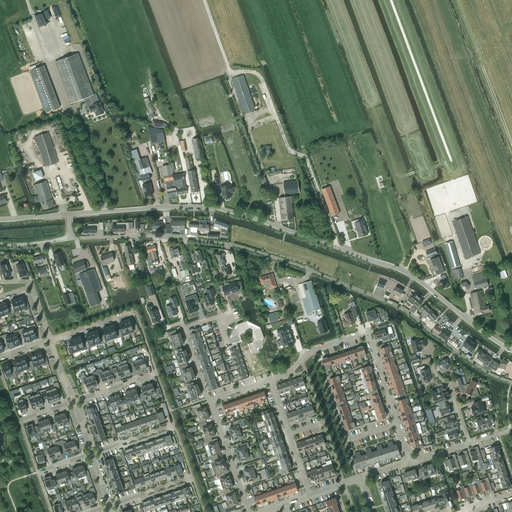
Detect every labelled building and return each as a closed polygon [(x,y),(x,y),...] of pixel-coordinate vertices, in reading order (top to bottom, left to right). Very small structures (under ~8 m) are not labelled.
[(38,51),(30,52),(32,61),(39,60),(38,51)] [(55,62),(71,104),(89,97),(92,106),(88,107),(90,113),(94,111),(96,116),(97,116),(99,115),(100,115),(103,113),(99,103),(95,94),(93,95),(77,54),(55,62)] [(44,66),(36,69),(30,71),(46,113),(60,108),(44,66)] [(243,75),(232,79),(244,115),(256,111),(243,75)] [(149,113),(154,112),(151,102),(150,103),(148,98),(144,99),(149,113)] [(165,142),(162,129),(148,127),(152,144),(165,142)] [(45,167),(57,163),(48,133),(35,137),(45,167)] [(202,158),(198,138),(192,139),(196,159),(202,158)] [(268,146),(262,148),(264,157),(271,155),(268,146)] [(152,173),(150,167),(147,158),(134,162),(137,171),(139,171),(141,175),(142,180),(149,179),(150,179),(149,174),(152,173)] [(191,158),(185,159),(188,172),(191,193),(198,191),(195,170),(194,171),(191,158)] [(170,165),(162,166),(163,168),(165,182),(166,181),(166,185),(169,197),(169,198),(177,196),(176,189),(176,187),(175,186),(174,186),(174,183),(172,174),(170,165)] [(40,170),(33,173),(35,180),(43,178),(40,170)] [(183,174),(173,176),(174,183),(175,186),(176,187),(177,187),(179,195),(187,193),(186,189),(186,188),(185,188),(184,180),(183,174)] [(472,203),(477,202),(468,175),(457,178),(458,181),(461,180),(462,184),(464,183),(466,187),(471,185),(473,191),(470,192),(471,196),(470,196),(472,203)] [(264,191),(266,191),(269,190),(266,178),(260,180),(264,191)] [(150,183),(149,179),(142,180),(143,185),(143,189),(142,189),(143,193),(144,192),(145,196),(153,195),(150,183)] [(43,210),(54,206),(46,181),(35,185),(38,195),(33,197),(34,199),(33,199),(34,203),(35,202),(40,201),(43,210)] [(283,183),(285,197),(279,198),(282,220),(293,219),(290,194),(299,193),(297,181),(283,183)] [(231,187),(230,185),(219,187),(222,199),(230,198),(229,193),(232,193),(231,190),(232,190),(233,189),(232,187),(231,187)] [(326,201),(334,198),(330,187),(322,190),(326,201)] [(331,216),(339,213),(337,205),(329,208),(331,216)] [(452,222),(465,259),(480,254),(467,217),(452,222)] [(206,225),(206,220),(200,220),(199,224),(199,231),(209,231),(210,225),(206,225)] [(140,225),(140,221),(135,221),(136,228),(140,228),(140,230),(144,230),(143,225),(140,225)] [(225,233),(228,225),(223,224),(216,221),(216,222),(215,223),(215,224),(215,225),(215,226),(219,227),(222,229),(221,231),(225,233)] [(359,237),(368,234),(364,221),(355,223),(359,237)] [(160,234),(166,234),(166,222),(151,223),(152,226),(148,226),(148,230),(148,231),(149,231),(153,231),(153,230),(160,229),(160,234)] [(185,230),(185,222),(172,222),(172,225),(166,225),(166,234),(172,234),(172,230),(185,230)] [(88,224),(88,227),(84,227),(84,233),(96,233),(96,230),(100,230),(100,229),(103,229),(103,223),(99,223),(99,224),(88,224)] [(117,223),(117,226),(113,226),(113,232),(125,232),(125,229),(133,229),(132,223),(117,223)] [(198,236),(199,224),(189,224),(189,230),(188,230),(188,235),(198,236)] [(432,244),(430,239),(422,242),(424,247),(432,244)] [(452,242),(445,244),(452,268),(459,266),(452,242)] [(155,246),(147,248),(149,253),(152,263),(158,261),(155,251),(156,251),(155,246)] [(178,258),(177,257),(180,256),(178,249),(175,250),(175,247),(169,249),(172,258),(173,258),(174,259),(178,258)] [(437,254),(435,248),(425,252),(428,258),(437,254)] [(193,264),(189,265),(192,274),(200,272),(198,268),(201,267),(199,262),(203,261),(200,250),(195,252),(196,255),(194,256),(197,263),(197,264),(193,266),(193,264)] [(64,264),(60,252),(53,255),(57,267),(64,264)] [(112,253),(101,257),(103,264),(114,260),(112,253)] [(134,266),(134,264),(131,253),(126,254),(128,266),(129,266),(129,267),(134,266)] [(216,256),(221,268),(222,272),(225,271),(227,276),(231,274),(229,266),(224,268),(223,265),(226,264),(223,257),(226,256),(224,253),(216,256)] [(40,262),(44,261),(42,256),(33,258),(34,264),(38,263),(38,266),(41,265),(40,262)] [(438,257),(430,260),(436,275),(444,272),(438,257)] [(11,263),(15,273),(18,272),(20,277),(26,275),(22,263),(19,264),(18,261),(11,263)] [(75,273),(89,268),(87,262),(85,262),(84,261),(73,265),(75,273)] [(189,275),(185,262),(180,263),(182,271),(180,271),(182,277),(189,275)] [(0,271),(2,271),(4,277),(10,275),(6,264),(0,266),(0,264),(0,271)] [(48,272),(46,266),(37,269),(39,275),(48,272)] [(461,268),(452,270),(454,280),(463,278),(461,268)] [(79,275),(86,296),(90,307),(100,304),(96,292),(102,290),(94,269),(79,275)] [(485,274),(472,277),(476,290),(488,286),(485,274)] [(270,289),(276,287),(272,275),(260,278),(262,285),(265,284),(265,283),(269,281),(270,285),(269,286),(270,289)] [(386,282),(379,280),(376,286),(384,289),(386,282)] [(307,298),(302,299),(306,313),(312,312),(320,309),(316,295),(315,295),(311,281),(303,284),(307,298)] [(223,285),(219,286),(221,292),(224,291),(226,295),(230,293),(230,294),(231,294),(231,293),(232,293),(233,293),(238,291),(235,282),(229,284),(228,283),(225,284),(225,286),(223,286),(223,285)] [(465,282),(461,283),(459,288),(463,291),(467,290),(469,285),(465,282)] [(403,291),(396,287),(393,293),(399,297),(399,298),(402,299),(405,295),(402,293),(403,291)] [(213,304),(214,304),(212,297),(215,296),(212,289),(206,291),(208,295),(203,297),(207,307),(210,305),(211,306),(213,305),(213,304)] [(482,291),(470,294),(476,315),(489,312),(488,306),(486,306),(482,291)] [(63,296),(62,296),(65,305),(66,305),(70,303),(71,305),(76,303),(74,297),(70,298),(69,293),(63,296)] [(421,300),(415,294),(414,296),(411,293),(408,298),(410,300),(408,301),(411,304),(413,302),(415,303),(413,304),(417,308),(422,303),(420,301),(421,300)] [(189,300),(186,301),(187,304),(186,304),(187,307),(188,307),(190,314),(198,311),(196,304),(198,304),(195,295),(188,297),(189,300)] [(17,299),(20,310),(23,308),(24,311),(29,310),(27,303),(24,304),(22,297),(17,299)] [(177,315),(177,314),(175,307),(178,306),(175,297),(170,299),(172,305),(166,307),(170,317),(173,316),(174,316),(176,316),(177,315)] [(20,310),(17,299),(16,299),(11,301),(13,308),(11,309),(13,315),(18,313),(17,311),(20,310)] [(13,315),(11,309),(8,309),(6,303),(0,305),(4,315),(7,314),(8,317),(13,315)] [(420,309),(422,312),(428,307),(425,304),(422,307),(422,306),(420,307),(421,308),(420,309)] [(153,323),(160,320),(157,309),(154,310),(152,305),(146,307),(148,313),(149,312),(153,323)] [(425,315),(431,310),(428,307),(422,312),(424,314),(422,316),(423,317),(424,316),(425,315)] [(353,315),(356,314),(354,308),(349,309),(351,312),(344,315),(344,316),(344,317),(345,318),(345,320),(343,321),(344,326),(347,325),(348,325),(349,325),(351,325),(351,324),(355,323),(353,315)] [(373,324),(380,322),(378,313),(375,314),(374,310),(369,312),(368,311),(367,311),(367,312),(366,313),(365,313),(368,320),(371,319),(371,321),(372,320),(373,324)] [(424,316),(426,318),(427,316),(433,322),(438,317),(431,310),(425,315),(424,316)] [(273,318),(269,319),(270,323),(278,320),(276,313),(272,314),(273,318)] [(124,321),(129,334),(139,331),(136,324),(132,326),(130,319),(124,321)] [(324,320),(317,323),(321,333),(328,331),(324,320)] [(129,334),(124,321),(119,323),(122,329),(119,330),(121,337),(122,336),(129,334)] [(260,328),(247,322),(237,325),(230,338),(232,343),(240,341),(239,335),(240,333),(250,330),(252,331),(255,341),(254,343),(249,345),(252,353),(257,351),(263,338),(260,328)] [(27,330),(31,340),(36,338),(34,332),(37,331),(34,324),(29,326),(30,329),(27,330)] [(108,326),(113,340),(121,337),(119,330),(116,331),(113,325),(108,326)] [(379,331),(375,332),(377,339),(382,337),(384,341),(394,338),(393,333),(391,326),(387,328),(386,325),(378,327),(379,331)] [(113,340),(108,326),(103,328),(105,335),(102,336),(104,343),(113,340)] [(433,331),(438,335),(442,330),(436,326),(433,331)] [(193,339),(201,337),(200,332),(201,331),(200,327),(193,330),(194,333),(191,334),(193,339)] [(18,330),(20,337),(23,336),(25,342),(30,340),(31,340),(27,330),(24,331),(23,328),(18,330)] [(281,330),(276,331),(278,337),(280,336),(281,339),(291,335),(290,334),(290,333),(288,328),(281,331),(281,330)] [(451,334),(444,329),(440,336),(446,340),(451,334)] [(11,336),(14,346),(20,344),(18,338),(20,337),(18,330),(13,332),(14,335),(11,336)] [(91,332),(96,346),(104,343),(102,336),(99,337),(97,330),(91,332)] [(172,341),(181,338),(180,333),(176,334),(175,331),(168,333),(171,342),(172,341)] [(96,346),(91,332),(86,334),(89,341),(86,342),(88,348),(96,346)] [(1,336),(4,342),(6,341),(9,348),(14,346),(11,336),(8,337),(7,334),(1,336)] [(281,340),(277,341),(279,346),(283,345),(283,346),(293,342),(292,337),(291,337),(291,335),(281,339),(281,340)] [(75,338),(80,351),(88,348),(86,342),(83,343),(80,336),(75,338)] [(194,345),(203,342),(201,337),(193,339),(194,345)] [(80,351),(75,338),(69,339),(72,347),(68,348),(70,354),(80,351)] [(172,346),(173,350),(181,348),(180,344),(184,343),(181,338),(172,341),(171,342),(172,346)] [(471,340),(468,338),(463,345),(472,352),(477,345),(474,343),(471,340)] [(420,347),(427,346),(425,339),(419,341),(418,339),(416,339),(413,340),(411,341),(412,345),(411,346),(412,349),(413,349),(414,353),(421,351),(420,347)] [(205,341),(203,342),(194,345),(196,350),(205,347),(207,346),(205,341)] [(231,355),(240,352),(237,343),(228,346),(231,355)] [(384,348),(380,349),(382,354),(391,351),(389,343),(383,345),(384,348)] [(207,346),(205,347),(196,350),(198,355),(206,352),(209,351),(207,346)] [(361,357),(360,357),(361,358),(366,356),(365,353),(366,353),(365,351),(363,347),(362,347),(362,346),(357,347),(358,349),(358,348),(361,357)] [(181,348),(173,350),(176,359),(187,355),(186,350),(182,351),(181,348)] [(209,351),(206,352),(198,355),(200,360),(208,357),(210,356),(209,351)] [(383,358),(381,359),(382,360),(382,361),(384,360),(384,359),(393,356),(391,351),(382,354),(383,358)] [(492,368),(496,363),(492,360),(491,359),(486,355),(486,354),(481,351),(476,358),(480,360),(486,365),(487,364),(488,365),(488,366),(492,368)] [(35,354),(39,364),(42,363),(43,366),(48,364),(46,358),(43,359),(41,352),(36,354),(35,354)] [(240,352),(231,355),(233,360),(241,357),(240,352)] [(342,352),(345,362),(350,360),(348,352),(344,353),(344,352),(342,352)] [(141,359),(138,360),(142,370),(147,369),(145,362),(148,361),(145,353),(142,355),(141,356),(141,359)] [(29,363),(32,370),(37,368),(36,366),(39,364),(35,354),(30,356),(32,363),(29,363)] [(178,363),(179,367),(187,365),(186,361),(190,360),(187,355),(176,359),(178,363)] [(385,363),(383,364),(384,366),(386,365),(385,364),(395,361),(394,360),(393,356),(384,359),(384,360),(385,363)] [(210,362),(208,357),(200,360),(201,365),(210,362)] [(327,359),(327,358),(327,357),(323,359),(323,360),(322,360),(323,365),(323,367),(324,366),(325,370),(331,368),(330,367),(327,359)] [(32,370),(29,363),(27,364),(25,358),(19,360),(22,370),(26,369),(27,372),(32,370)] [(142,370),(138,360),(133,361),(132,358),(129,359),(129,361),(131,366),(134,366),(137,372),(142,370)] [(22,370),(19,360),(13,362),(16,368),(13,369),(15,376),(20,374),(19,371),(22,370)] [(447,360),(445,360),(442,361),(438,362),(440,372),(447,371),(446,368),(449,367),(448,360),(447,360)] [(122,365),(126,376),(131,374),(129,367),(131,366),(129,361),(126,362),(127,364),(122,365)] [(210,362),(201,365),(203,370),(214,366),(212,361),(210,362)] [(387,368),(385,369),(385,371),(387,370),(387,369),(396,366),(395,361),(385,364),(386,365),(387,368)] [(243,362),(235,365),(236,370),(245,367),(243,362)] [(3,366),(3,365),(2,365),(5,373),(4,373),(5,376),(4,376),(6,379),(12,377),(13,379),(16,378),(15,376),(13,369),(10,370),(8,364),(3,366)] [(113,365),(115,372),(118,371),(120,378),(126,376),(122,365),(117,367),(116,364),(113,365)] [(105,371),(109,382),(115,380),(112,373),(115,372),(113,365),(109,366),(110,367),(108,368),(108,370),(105,371)] [(184,375),(193,372),(192,367),(188,368),(187,365),(179,367),(182,376),(184,375)] [(205,375),(213,372),(215,372),(214,366),(203,370),(205,375)] [(362,374),(372,371),(371,367),(369,367),(369,366),(361,369),(362,374)] [(388,373),(386,374),(387,376),(389,376),(389,374),(398,371),(396,366),(387,369),(387,370),(388,373)] [(425,381),(425,382),(426,383),(427,384),(429,383),(430,382),(430,381),(430,380),(431,380),(429,373),(430,373),(428,368),(425,369),(424,366),(417,368),(418,373),(421,372),(424,382),(425,381)] [(238,375),(247,372),(245,367),(236,370),(238,375)] [(109,382),(105,371),(103,372),(101,370),(100,371),(99,369),(96,370),(97,372),(99,378),(102,377),(104,383),(109,382)] [(364,379),(372,376),(371,371),(372,371),(362,374),(364,379)] [(390,379),(388,379),(389,381),(391,381),(390,380),(400,376),(398,371),(389,374),(389,376),(390,379)] [(89,377),(93,387),(98,385),(96,379),(99,378),(97,372),(92,373),(92,376),(89,377)] [(185,384),(193,382),(192,378),(195,377),(193,372),(184,375),(185,379),(184,380),(185,384)] [(215,377),(213,372),(205,375),(207,380),(215,377)] [(247,372),(238,375),(240,380),(248,378),(247,372)] [(93,387),(89,377),(86,378),(85,376),(80,377),(82,383),(85,382),(87,389),(93,387)] [(339,382),(340,381),(339,376),(335,377),(335,376),(334,377),(329,379),(329,380),(328,381),(330,385),(331,385),(331,384),(339,382)] [(372,376),(364,379),(361,380),(363,385),(366,384),(374,381),(372,376)] [(392,384),(390,384),(391,386),(393,386),(392,385),(401,382),(400,376),(390,380),(391,381),(392,384)] [(218,377),(215,377),(207,380),(208,385),(217,382),(219,382),(218,377)] [(297,378),(300,387),(305,385),(302,377),(297,378)] [(471,397),(479,395),(476,388),(475,387),(477,383),(472,380),(469,384),(468,384),(459,387),(462,394),(467,392),(468,391),(470,393),(471,393),(470,394),(471,397)] [(367,389),(377,386),(376,384),(375,385),(374,381),(366,384),(363,385),(365,390),(367,389)] [(50,390),(54,401),(60,399),(57,392),(60,391),(57,382),(53,384),(54,386),(53,386),(53,389),(50,390)] [(190,392),(199,389),(198,384),(194,385),(193,382),(185,384),(187,389),(188,393),(190,392)] [(217,382),(208,385),(210,391),(219,388),(217,382)] [(341,387),(339,382),(331,384),(331,385),(333,390),(341,387)] [(394,389),(392,389),(392,392),(394,391),(394,390),(403,387),(401,382),(392,385),(393,386),(394,389)] [(152,383),(147,385),(150,395),(153,394),(155,396),(156,396),(157,397),(160,396),(157,388),(154,389),(152,383)] [(285,392),(282,384),(276,385),(279,394),(285,392)] [(141,394),(143,401),(146,401),(147,400),(145,397),(150,395),(147,385),(141,386),(144,393),(141,394)] [(369,394),(379,391),(377,386),(367,389),(369,394)] [(403,387),(394,390),(394,391),(396,395),(399,394),(400,397),(406,395),(403,387)] [(130,390),(134,401),(139,399),(140,402),(143,401),(141,394),(138,395),(136,388),(130,390)] [(41,390),(44,397),(46,396),(48,402),(54,401),(50,390),(47,391),(46,389),(43,390),(42,390),(41,390)] [(201,394),(199,389),(190,392),(188,393),(191,402),(199,399),(198,395),(201,394)] [(34,395),(38,406),(43,404),(41,398),(44,397),(41,390),(36,392),(37,394),(34,395)] [(125,400),(127,406),(130,405),(129,403),(134,401),(130,390),(125,392),(127,399),(125,400)] [(258,392),(262,404),(264,403),(263,400),(267,399),(264,391),(261,392),(261,391),(258,392)] [(371,400),(380,396),(379,391),(369,394),(371,400)] [(254,395),(256,403),(259,402),(260,404),(262,404),(258,392),(256,393),(256,394),(254,395)] [(335,400),(344,397),(343,392),(334,395),(335,398),(334,398),(335,400)] [(439,406),(447,403),(446,400),(444,392),(432,396),(435,404),(438,403),(439,406)] [(25,396),(27,403),(30,402),(32,408),(38,406),(34,395),(31,396),(30,394),(25,396)] [(114,396),(118,406),(121,405),(122,407),(123,407),(124,408),(127,407),(127,406),(125,400),(122,401),(119,394),(114,396)] [(248,395),(252,407),(254,407),(253,404),(256,403),(254,395),(251,396),(251,394),(248,395)] [(243,398),(246,406),(249,405),(250,408),(252,407),(248,395),(246,396),(246,398),(243,398)] [(401,400),(397,401),(399,405),(399,406),(409,403),(406,395),(400,397),(401,400)] [(27,403),(25,396),(20,398),(21,400),(17,401),(17,402),(16,402),(17,404),(18,404),(21,412),(27,410),(24,404),(27,403)] [(118,406),(114,396),(109,398),(111,404),(108,405),(111,413),(116,411),(115,409),(115,407),(118,406)] [(380,396),(371,400),(369,400),(370,405),(372,405),(381,402),(380,398),(381,398),(380,396)] [(336,405),(346,402),(344,397),(335,400),(336,405)] [(238,399),(242,411),(244,410),(243,407),(246,406),(243,398),(241,399),(240,398),(238,399)] [(233,402),(236,410),(239,409),(240,411),(242,411),(238,399),(235,400),(236,401),(233,402)] [(474,415),(485,412),(482,404),(480,400),(473,402),(474,406),(471,407),(472,410),(472,411),(472,414),(473,414),(474,415)] [(228,402),(232,414),(234,413),(233,411),(236,410),(233,402),(231,403),(230,401),(228,402)] [(232,414),(228,402),(225,403),(226,404),(223,405),(225,413),(229,412),(230,415),(232,414)] [(307,407),(310,415),(315,413),(311,402),(309,403),(309,404),(306,405),(307,407)] [(338,410),(348,407),(346,402),(336,405),(338,410)] [(86,408),(88,415),(97,412),(99,411),(97,403),(96,403),(90,405),(90,407),(86,408)] [(399,405),(397,406),(398,408),(400,407),(401,410),(401,411),(410,408),(409,403),(399,406),(399,405)] [(447,403),(439,406),(440,408),(439,408),(441,416),(452,412),(449,405),(448,405),(447,403)] [(196,411),(198,416),(208,413),(206,407),(200,409),(199,404),(193,406),(195,411),(196,411)] [(296,410),(299,419),(304,417),(302,409),(302,408),(301,406),(296,408),(297,410),(296,410)] [(401,410),(399,411),(399,413),(401,412),(402,415),(403,417),(412,414),(410,408),(401,411),(401,410)] [(157,414),(160,422),(165,421),(164,416),(167,415),(164,409),(161,410),(162,412),(157,413),(157,414)] [(271,412),(270,409),(261,412),(262,415),(264,415),(265,420),(274,417),(273,415),(272,412),(271,412)] [(291,412),(294,421),(299,419),(296,410),(291,412)] [(294,421),(291,412),(288,413),(288,411),(285,412),(286,414),(289,422),(294,421)] [(376,415),(378,420),(386,417),(386,416),(387,416),(385,412),(385,411),(384,412),(376,415)] [(90,420),(96,418),(99,417),(97,412),(88,415),(90,420)] [(59,415),(63,425),(68,424),(68,426),(72,424),(70,419),(67,419),(64,413),(59,415)] [(199,425),(205,423),(204,420),(209,418),(208,413),(198,416),(199,421),(198,422),(199,425)] [(402,415),(400,416),(401,418),(403,418),(404,421),(404,422),(414,419),(416,418),(415,413),(412,414),(403,417),(402,415)] [(63,425),(59,415),(54,416),(56,423),(53,424),(56,432),(59,430),(58,427),(63,425)] [(452,419),(455,418),(453,415),(440,419),(441,423),(444,422),(445,427),(450,425),(453,424),(454,424),(452,419)] [(490,423),(494,422),(491,415),(487,416),(488,417),(476,421),(477,422),(478,422),(479,425),(478,426),(479,429),(483,428),(483,430),(487,428),(487,427),(491,426),(490,423)] [(92,425),(96,424),(101,422),(99,417),(96,418),(90,420),(92,425)] [(265,427),(267,426),(276,423),(275,419),(274,417),(265,420),(266,420),(263,421),(265,427)] [(342,420),(344,425),(353,422),(351,417),(342,420)] [(56,432),(53,424),(50,425),(48,418),(43,420),(46,431),(51,429),(53,433),(56,432)] [(230,434),(240,431),(239,428),(245,425),(243,418),(234,422),(235,426),(229,428),(230,430),(229,430),(230,434)] [(404,421),(402,421),(403,423),(405,423),(406,426),(406,427),(415,424),(414,419),(404,422),(404,421)] [(46,431),(43,420),(37,422),(40,429),(37,430),(39,437),(42,436),(42,435),(44,434),(43,432),(46,431)] [(94,430),(96,429),(102,427),(101,422),(96,424),(92,425),(94,430)] [(344,425),(343,425),(344,430),(346,429),(346,431),(351,429),(351,430),(352,429),(356,427),(354,422),(353,422),(344,425)] [(121,427),(121,426),(120,423),(115,425),(119,436),(121,435),(124,434),(121,427)] [(203,433),(213,430),(211,424),(206,426),(205,423),(199,425),(200,428),(202,428),(203,433)] [(277,427),(276,423),(267,426),(265,427),(267,432),(269,432),(278,429),(277,427)] [(39,437),(37,430),(34,431),(32,424),(26,426),(27,428),(26,428),(28,435),(29,434),(30,437),(33,435),(33,437),(34,437),(35,439),(39,437)] [(406,426),(404,426),(404,428),(406,428),(407,431),(408,432),(417,429),(415,424),(406,427),(406,426)] [(456,430),(458,430),(457,426),(454,427),(451,428),(444,431),(445,434),(447,434),(449,439),(458,436),(456,430)] [(95,435),(96,435),(104,432),(102,427),(96,429),(94,430),(95,435)] [(271,437),(280,434),(279,431),(278,429),(269,432),(271,437)] [(407,431),(405,431),(406,434),(408,433),(409,436),(409,437),(419,434),(417,429),(408,432),(407,431)] [(213,430),(203,433),(205,438),(204,439),(205,442),(211,440),(210,437),(215,435),(213,430)] [(240,431),(230,434),(232,438),(233,438),(233,440),(239,438),(240,440),(246,438),(245,433),(244,433),(241,434),(240,431)] [(104,432),(96,435),(95,435),(98,442),(102,440),(101,439),(106,438),(104,432)] [(280,434),(271,437),(269,438),(271,444),(282,440),(281,438),(280,434)] [(316,436),(320,446),(325,444),(322,434),(316,436)] [(409,436),(407,437),(408,439),(410,438),(411,442),(420,439),(419,434),(409,437),(409,436)] [(168,445),(168,447),(176,444),(174,438),(171,439),(170,435),(165,436),(168,445)] [(68,442),(72,452),(77,451),(75,444),(78,443),(75,436),(71,437),(71,439),(71,440),(71,441),(68,442)] [(311,438),(315,447),(320,446),(316,436),(311,438)] [(315,447),(311,438),(306,440),(309,449),(315,447)] [(420,439),(411,442),(413,447),(416,446),(417,449),(423,447),(420,439)] [(72,452),(68,442),(66,443),(64,441),(63,442),(62,440),(59,441),(62,449),(64,448),(67,454),(72,452)] [(158,449),(155,440),(152,441),(150,442),(152,451),(153,453),(158,451),(158,449)] [(211,440),(205,442),(206,445),(207,445),(209,450),(219,447),(217,441),(212,443),(211,440)] [(273,449),(284,446),(282,442),(283,442),(282,440),(271,444),(273,449)] [(301,441),(305,451),(309,449),(306,440),(301,441)] [(62,449),(59,441),(54,443),(54,445),(55,445),(55,446),(52,447),(56,458),(61,456),(59,449),(62,449)] [(301,441),(296,443),(299,453),(303,451),(303,453),(305,452),(305,451),(301,441)] [(387,442),(388,447),(382,449),(381,444),(376,446),(377,450),(372,452),(370,448),(365,450),(366,454),(361,456),(359,451),(354,453),(356,457),(353,458),(356,469),(359,467),(360,469),(364,468),(364,466),(370,464),(370,466),(375,464),(375,462),(381,460),(381,462),(386,460),(386,459),(392,457),(392,458),(397,457),(396,455),(400,454),(396,444),(393,445),(392,441),(387,442)] [(145,444),(147,452),(148,454),(153,453),(152,451),(150,442),(146,443),(145,444)] [(237,455),(247,452),(246,449),(249,447),(248,442),(241,444),(242,447),(236,449),(237,451),(236,451),(237,455)] [(491,453),(499,451),(498,449),(500,448),(498,443),(493,444),(493,446),(489,448),(491,453)] [(43,448),(45,454),(48,453),(50,460),(56,458),(52,447),(49,448),(48,445),(43,447),(43,448)] [(284,446),(273,449),(275,455),(277,454),(286,451),(285,449),(284,446)] [(477,446),(474,447),(475,450),(469,452),(472,461),(475,460),(476,460),(477,459),(478,462),(479,461),(482,460),(477,446)] [(208,456),(210,456),(211,459),(217,457),(216,454),(221,452),(219,447),(209,450),(206,451),(208,456)] [(42,455),(45,454),(43,448),(35,451),(36,455),(36,456),(38,462),(38,461),(39,464),(45,462),(42,455)] [(132,458),(129,449),(126,450),(124,451),(127,461),(133,460),(132,457),(132,458)] [(466,465),(470,464),(466,450),(463,451),(463,454),(458,456),(461,465),(462,468),(467,466),(466,465)] [(286,451),(277,454),(279,460),(288,457),(286,453),(286,451)] [(491,459),(502,455),(501,453),(500,453),(499,451),(491,453),(489,454),(491,459)] [(247,452),(237,455),(239,459),(240,459),(240,461),(246,458),(247,461),(253,459),(252,454),(251,454),(248,455),(247,452)] [(446,460),(448,465),(445,466),(447,472),(450,471),(450,469),(454,467),(455,469),(459,468),(454,454),(451,455),(452,458),(446,460)] [(502,455),(491,459),(492,464),(494,463),(502,461),(502,458),(503,458),(502,455)] [(212,468),(213,468),(215,467),(225,464),(223,458),(218,460),(217,457),(211,459),(212,462),(211,463),(212,468)] [(281,466),(290,463),(289,461),(288,457),(279,460),(281,466)] [(106,467),(115,464),(113,458),(108,460),(108,459),(104,460),(106,467)] [(178,474),(177,474),(183,473),(181,468),(184,467),(182,461),(174,464),(175,465),(174,465),(175,466),(178,474)] [(496,468),(505,465),(504,462),(503,463),(502,461),(494,463),(492,464),(494,469),(496,468)] [(244,476),(254,473),(253,470),(256,468),(257,468),(255,463),(249,465),(250,468),(243,470),(244,472),(243,472),(244,476)] [(290,463),(281,466),(282,469),(280,470),(282,475),(289,473),(288,470),(291,468),(290,465),(290,463)] [(108,472),(117,469),(115,464),(106,467),(108,472)] [(223,474),(222,471),(227,469),(225,464),(215,467),(213,468),(214,473),(216,473),(217,476),(223,474)] [(327,466),(330,475),(335,473),(332,464),(327,466)] [(429,464),(428,464),(426,465),(429,474),(430,476),(435,474),(435,473),(438,472),(436,465),(433,466),(432,464),(429,464)] [(77,467),(80,477),(86,476),(86,478),(89,477),(87,471),(85,472),(82,465),(77,467)] [(429,474),(426,465),(424,465),(423,467),(421,467),(422,470),(419,471),(421,478),(424,477),(424,476),(429,474)] [(322,467),(325,477),(330,475),(327,466),(322,467)] [(80,477),(77,467),(72,469),(74,475),(71,476),(73,482),(74,484),(77,482),(76,481),(78,481),(78,478),(80,477)] [(316,469),(320,479),(325,477),(322,467),(317,469),(316,469)] [(316,469),(317,469),(316,468),(311,470),(311,471),(315,480),(320,479),(316,469)] [(110,477),(118,474),(117,469),(108,472),(110,477)] [(409,470),(412,480),(417,478),(418,479),(421,478),(419,471),(416,472),(415,469),(412,470),(411,470),(409,470)] [(73,482),(71,476),(68,477),(66,470),(60,472),(64,483),(69,481),(70,483),(73,482)] [(412,480),(409,470),(407,471),(406,472),(404,473),(404,476),(401,477),(404,484),(407,483),(406,481),(412,480)] [(505,470),(498,473),(495,474),(497,479),(499,478),(508,475),(507,472),(506,472),(505,470)] [(311,471),(306,473),(309,482),(315,480),(311,471)] [(64,483),(60,472),(55,474),(57,481),(55,482),(57,488),(60,487),(59,485),(64,483)] [(152,483),(149,475),(149,473),(144,475),(144,477),(147,485),(149,484),(152,483)] [(254,473),(244,476),(246,480),(247,480),(247,481),(253,479),(254,482),(261,480),(259,475),(255,476),(254,473)] [(111,482),(120,479),(118,474),(110,477),(111,482)] [(221,484),(231,481),(229,475),(224,477),(223,474),(217,476),(218,479),(219,479),(221,484)] [(47,486),(48,491),(57,488),(55,482),(52,483),(50,476),(44,478),(45,480),(44,481),(46,487),(47,486)] [(483,492),(488,490),(489,493),(492,492),(487,478),(484,479),(484,481),(480,483),(483,492)] [(113,487),(122,484),(120,479),(111,482),(113,487)] [(391,481),(389,482),(388,480),(380,483),(381,485),(380,485),(379,486),(380,489),(390,486),(393,485),(391,481)] [(474,494),(475,494),(480,493),(481,495),(484,494),(483,492),(480,483),(479,480),(476,481),(476,484),(472,485),(474,494)] [(509,480),(501,483),(503,488),(511,485),(510,482),(509,482),(509,480)] [(231,481),(221,484),(223,489),(220,490),(221,494),(223,493),(229,491),(228,488),(233,486),(231,481)] [(289,482),(293,494),(296,493),(295,491),(298,490),(295,483),(292,484),(291,481),(289,482)] [(285,486),(287,494),(290,493),(290,494),(293,494),(289,482),(287,482),(288,485),(285,486)] [(472,485),(471,483),(467,484),(468,487),(464,488),(463,488),(466,497),(467,497),(472,495),(472,498),(476,497),(475,494),(474,494),(472,485)] [(122,484),(113,487),(115,494),(120,492),(119,491),(124,490),(122,484)] [(279,485),(283,497),(285,496),(285,495),(287,494),(285,486),(282,487),(281,484),(279,485)] [(275,490),(277,498),(280,497),(280,498),(283,497),(279,485),(277,486),(278,489),(275,490)] [(463,488),(464,488),(463,486),(459,487),(460,489),(455,491),(458,500),(463,498),(464,501),(468,500),(467,497),(466,497),(463,488)] [(183,489),(186,497),(191,496),(191,497),(194,496),(192,490),(189,491),(188,487),(182,489),(183,489)] [(86,494),(90,504),(95,503),(93,496),(96,495),(93,488),(90,489),(91,490),(89,491),(89,493),(86,494)] [(268,489),(273,501),(275,500),(275,498),(277,498),(275,490),(272,491),(271,488),(268,489)] [(178,491),(180,499),(181,501),(186,499),(186,497),(183,489),(181,490),(178,491)] [(264,493),(267,501),(270,500),(270,501),(273,501),(268,489),(266,489),(267,492),(264,493)] [(438,492),(439,494),(436,495),(437,498),(440,506),(445,504),(444,502),(447,501),(447,499),(449,499),(447,492),(445,492),(444,490),(438,492)] [(227,501),(237,498),(235,492),(230,494),(229,491),(223,493),(224,496),(225,496),(227,501)] [(258,492),(262,504),(265,503),(264,502),(267,501),(264,493),(261,494),(260,491),(258,492)] [(383,497),(384,499),(393,496),(392,491),(384,493),(384,495),(383,496),(383,497)] [(77,495),(79,501),(82,500),(85,506),(90,504),(86,494),(83,495),(82,493),(81,494),(80,492),(77,493),(77,495)] [(262,504),(258,492),(256,493),(257,496),(254,497),(257,505),(259,504),(260,505),(262,504)] [(70,499),(74,510),(79,508),(77,502),(79,501),(77,495),(74,496),(75,498),(70,499)] [(227,501),(225,502),(226,507),(224,508),(224,511),(229,511),(235,510),(233,505),(239,503),(237,498),(227,501)] [(336,503),(336,504),(338,503),(336,498),(326,501),(328,507),(328,506),(336,503)] [(63,506),(61,499),(57,500),(59,503),(53,505),(54,507),(53,508),(54,511),(61,511),(60,507),(63,506)] [(61,499),(63,506),(66,505),(68,511),(74,510),(70,499),(65,501),(64,499),(61,500),(61,499)] [(150,509),(147,501),(144,502),(142,503),(145,511),(150,509)] [(387,509),(397,506),(395,501),(387,504),(388,505),(386,506),(386,507),(387,509)] [(326,511),(339,507),(338,505),(337,506),(336,504),(336,503),(328,506),(329,509),(326,510),(326,511)]
